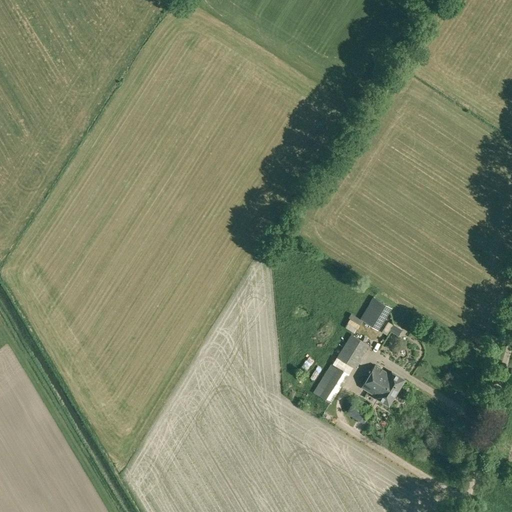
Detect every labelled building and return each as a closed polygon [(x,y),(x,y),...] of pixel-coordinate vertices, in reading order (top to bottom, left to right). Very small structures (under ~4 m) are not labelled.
[(360,319),(379,331),(393,308),(374,297),(360,319)] [(349,329),(359,334),(363,325),(353,320),(349,329)] [(390,331),(385,338),(390,341),(394,334),(390,331)] [(336,358),(354,368),(368,345),(351,334),(336,358)] [(382,352),(388,344),(383,340),(377,349),(382,352)] [(312,392),(330,404),(349,374),(331,363),(320,380),(327,384),(324,389),(317,385),(312,392)] [(375,366),(362,388),(375,396),(376,397),(388,405),(402,382),(390,374),(390,375),(388,375),(375,366)] [(346,413),(362,423),(372,407),(356,397),(346,413)]
